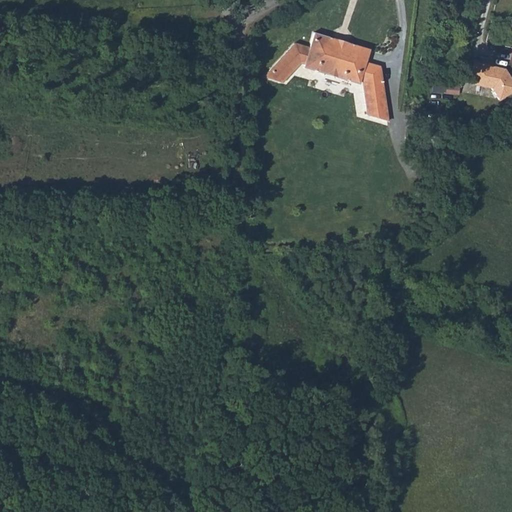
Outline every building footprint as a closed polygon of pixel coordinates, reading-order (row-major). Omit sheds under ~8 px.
[(264,79),(283,85),(301,62),(306,64),(305,67),(360,82),(361,80),(365,81),(369,115),(389,122),(381,65),(366,61),(370,48),(346,40),(344,46),(337,44),(339,38),(315,31),(311,44),(296,40),(264,79)] [(346,40),(339,38),(337,44),(344,46),(346,40)] [(496,73),(477,69),(474,81),(482,83),(480,92),(492,95),(499,107),(511,99),(511,85),(506,76),(501,75),(500,77),(495,75),(496,73)] [(482,83),(474,81),(471,89),(480,92),(482,83)] [(432,90),(445,91),(445,83),(433,82),(432,90)] [(459,93),(459,84),(446,83),(446,92),(459,93)]
